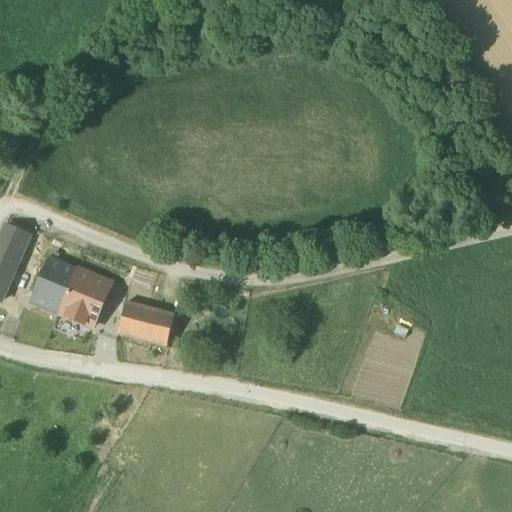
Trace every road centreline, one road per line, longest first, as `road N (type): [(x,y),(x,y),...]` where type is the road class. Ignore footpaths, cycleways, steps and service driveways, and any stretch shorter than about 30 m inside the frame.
road 1 (track): [(511,228),(308,280),(245,282),(136,259),(0,211)]
road 2 (unclassified): [(0,349),(511,452)]
